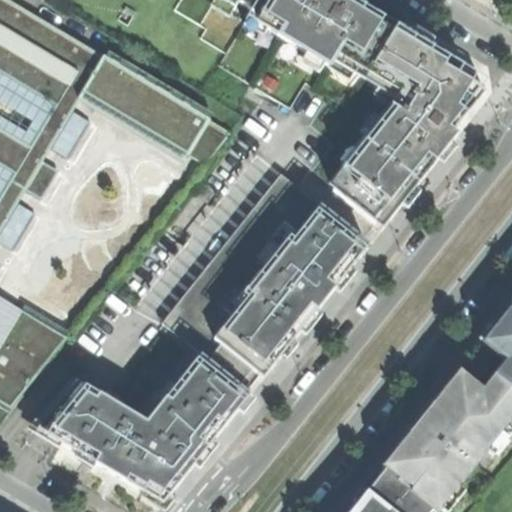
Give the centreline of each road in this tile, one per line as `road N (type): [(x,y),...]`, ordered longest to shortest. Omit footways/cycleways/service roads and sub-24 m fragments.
road 1 (tertiary): [(511,142),(306,407),(204,511)]
road 2 (tertiary): [(284,511),(511,227)]
